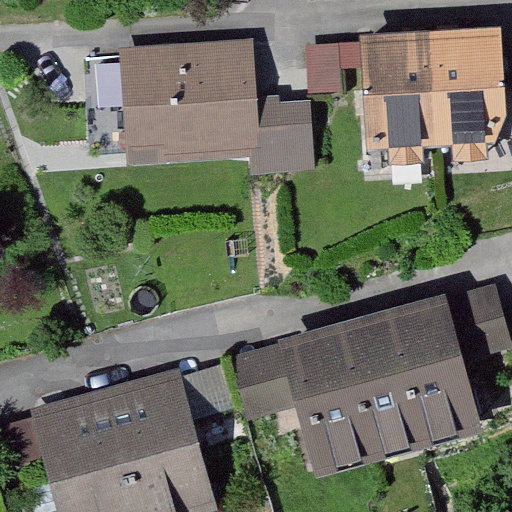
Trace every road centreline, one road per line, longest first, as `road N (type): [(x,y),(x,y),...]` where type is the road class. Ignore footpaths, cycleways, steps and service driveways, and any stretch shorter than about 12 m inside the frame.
road 1 (residential): [(511,252),(0,394)]
road 2 (residential): [(511,9),(0,45)]
